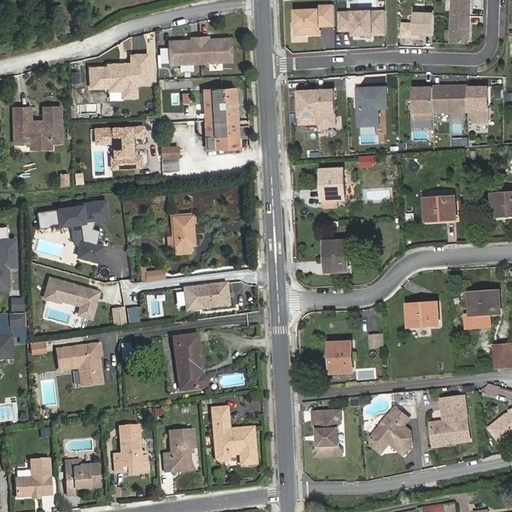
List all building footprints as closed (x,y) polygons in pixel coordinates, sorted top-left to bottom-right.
[(469,44),(470,0),(453,0),(452,43),(469,44)] [(321,10),(296,10),(296,37),(322,37),(322,28),(337,28),(337,4),(321,5),(321,10)] [(55,6),(60,35),(61,35),(66,35),(62,5),(55,6)] [(386,11),(341,13),(342,32),(356,32),(356,37),(387,36),(386,11)] [(433,36),(434,12),(415,11),(414,35),(433,36)] [(192,41),(170,42),(171,65),(232,61),(231,39),(209,40),(208,37),(192,38),(192,41)] [(161,62),(169,63),(170,48),(161,47),(161,62)] [(151,50),(133,50),(133,59),(107,59),(107,63),(87,63),(88,91),(123,91),(125,100),(141,96),(140,86),(151,86),(151,50)] [(469,123),(489,122),(488,87),(477,88),(468,88),(468,86),(433,87),(433,88),(414,88),(414,119),(434,119),(434,113),(469,112),(469,123)] [(387,87),(357,88),(359,126),(379,126),(378,109),(388,108),(387,87)] [(204,90),(208,149),(240,147),(237,89),(204,90)] [(336,90),(302,92),(303,127),(319,128),(320,131),(340,129),(336,90)] [(184,104),(193,102),(190,92),(182,94),(184,104)] [(31,107),(14,107),(15,131),(20,131),(21,143),(31,143),(31,148),(52,147),(52,142),(62,142),(61,106),(44,107),(44,120),(44,124),(32,124),(32,121),(31,107)] [(145,125),(95,128),(96,143),(113,142),(114,156),(112,156),(112,169),(142,167),(141,154),(134,155),(133,138),(146,137),(145,125)] [(163,148),(163,158),(179,157),(178,147),(163,148)] [(376,161),(365,161),(365,170),(376,169),(376,161)] [(345,200),(344,170),(321,171),(323,201),(325,201),(338,200),(345,200)] [(60,186),(68,186),(68,174),(60,174),(60,186)] [(511,193),(493,195),(495,217),(511,215),(511,193)] [(455,197),(426,199),(427,221),(457,219),(455,197)] [(325,201),(325,208),(338,207),(338,200),(325,201)] [(106,201),(37,210),(39,227),(80,222),(82,238),(76,256),(98,263),(103,246),(96,244),(100,230),(92,228),(95,220),(108,218),(106,201)] [(193,215),(173,217),(175,236),(167,236),(168,247),(175,247),(176,254),(192,253),(191,246),(193,245),(192,223),(194,222),(193,215)] [(349,271),(348,241),(325,243),(327,272),(349,271)] [(0,266),(0,289),(9,289),(8,266),(0,266)] [(165,268),(146,271),(147,281),(166,279),(165,268)] [(94,319),(102,294),(50,279),(45,296),(81,307),(79,314),(94,319)] [(230,282),(186,287),(189,310),(232,305),(230,282)] [(500,291),(470,293),(471,316),(477,315),(490,315),(501,314),(500,291)] [(11,311),(24,311),(24,298),(11,298),(11,311)] [(438,303),(408,305),(410,327),(439,325),(438,303)] [(10,314),(11,326),(26,326),(25,313),(10,314)] [(490,315),(477,315),(478,325),(490,324),(490,315)] [(369,334),(370,349),(385,348),(384,333),(369,334)] [(198,335),(173,338),(180,391),(202,388),(205,386),(207,384),(208,381),(206,378),(204,376),(201,375),(200,369),(203,369),(198,335)] [(0,358),(12,358),(11,336),(0,336),(0,358)] [(45,351),(43,341),(31,343),(32,353),(45,351)] [(99,356),(102,356),(100,343),(57,350),(60,370),(79,367),(82,385),(103,382),(99,356)] [(132,358),(131,343),(121,344),(122,359),(132,358)] [(354,372),(353,343),(330,344),(331,373),(354,372)] [(511,344),(495,346),(497,369),(511,367),(511,344)] [(431,423),(434,445),(444,443),(447,440),(454,439),(456,437),(461,436),(461,441),(471,440),(465,396),(441,399),(444,421),(431,423)] [(405,425),(410,419),(396,407),(371,438),(371,445),(381,453),(390,442),(392,443),(392,445),(403,454),(411,444),(412,431),(405,425)] [(228,408),(212,409),(216,458),(219,461),(227,460),(230,457),(230,454),(240,454),(241,465),(256,464),(253,428),(229,429),(228,408)] [(340,411),(315,412),(315,419),(314,420),(314,426),(317,428),(317,433),(319,435),(320,440),(317,443),(317,447),(315,449),(315,456),(343,455),(342,449),(337,444),(336,430),(341,424),(341,418),(340,418),(340,411)] [(511,413),(507,415),(490,428),(502,444),(511,436),(511,413)] [(52,423),(44,424),(44,432),(53,432),(52,423)] [(142,473),(141,458),(140,438),(139,425),(120,427),(122,454),(114,454),(115,472),(123,472),(123,467),(129,466),(129,473),(142,473)] [(195,448),(194,430),(169,431),(171,453),(164,454),(165,472),(173,472),(173,468),(185,468),(191,461),(190,449),(195,448)] [(17,497),(52,495),(49,459),(30,460),(32,477),(15,479),(17,497)] [(81,460),(65,461),(65,466),(71,466),(73,468),(79,468),(81,465),(81,460)] [(65,466),(67,496),(75,495),(75,487),(80,487),(83,488),(101,487),(100,464),(81,465),(79,468),(73,468),(71,466),(65,466)] [(456,511),(455,503),(445,504),(446,511),(456,511)]
